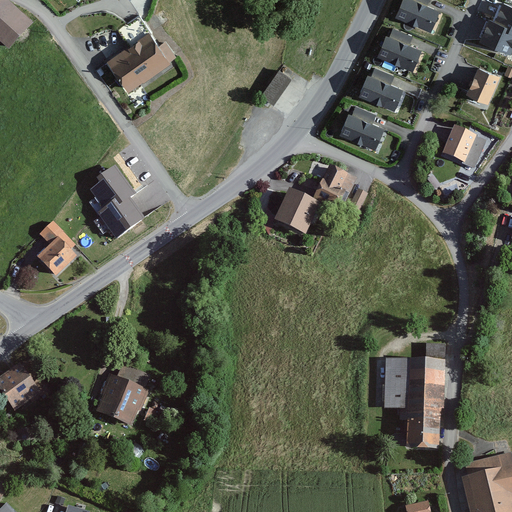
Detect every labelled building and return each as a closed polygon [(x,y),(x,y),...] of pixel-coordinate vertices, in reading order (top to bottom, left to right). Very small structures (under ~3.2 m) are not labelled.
[(0,0),(0,41),(6,47),(27,24),(0,0)] [(439,6),(423,0),(397,0),(393,11),(430,27),(439,6)] [(511,3),(503,0),(497,0),(493,12),(505,17),(502,24),(511,28),(511,3)] [(508,49),(511,39),(511,28),(502,24),(505,17),(493,12),(487,9),(475,34),(508,49)] [(419,44),(381,28),(373,50),(410,65),(419,44)] [(147,34),(108,59),(127,87),(173,57),(162,41),(155,45),(147,34)] [(290,73),(277,64),(258,91),(271,101),(290,73)] [(511,67),(504,64),(501,72),(511,76),(511,67)] [(499,76),(476,66),(464,94),(487,104),(499,76)] [(400,83),(364,68),(355,91),(391,106),(400,83)] [(383,124),(347,109),(339,131),(374,145),(383,124)] [(474,137),(450,127),(439,154),(463,164),(474,137)] [(358,176),(325,164),(314,192),(347,204),(358,176)] [(116,169),(94,185),(98,190),(91,194),(104,213),(98,217),(116,242),(144,223),(131,205),(138,201),(116,169)] [(350,206),(361,210),(368,192),(357,187),(350,206)] [(317,203),(285,190),(271,223),(303,236),(317,203)] [(52,220),(37,234),(47,245),(35,257),(56,279),(83,253),(52,220)] [(424,357),(382,357),(382,407),(401,407),(400,448),(443,449),(444,344),(424,344),(424,357)] [(17,363),(0,375),(0,398),(11,414),(40,393),(17,363)] [(148,389),(104,373),(88,414),(132,431),(148,389)] [(511,511),(511,453),(462,465),(472,511),(511,511)] [(428,511),(425,497),(402,503),(404,511),(428,511)] [(0,507),(0,511),(18,511),(6,501),(0,507)]
